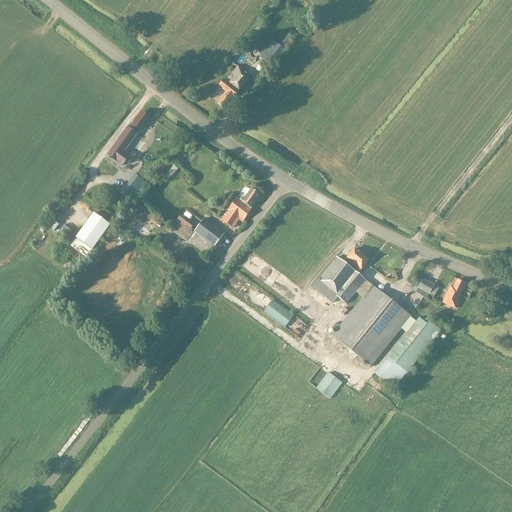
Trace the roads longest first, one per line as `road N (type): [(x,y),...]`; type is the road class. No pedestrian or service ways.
road 1 (unclassified): [(24,511),(285,181)]
road 2 (tertiary): [(285,181),(48,0)]
road 3 (tertiary): [(511,295),(285,181)]
road 4 (track): [(409,246),(511,116)]
